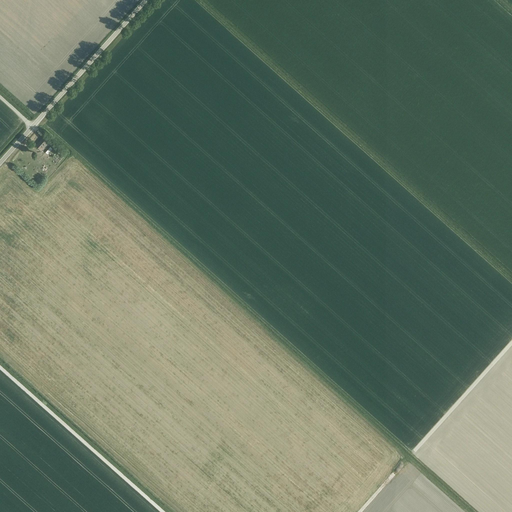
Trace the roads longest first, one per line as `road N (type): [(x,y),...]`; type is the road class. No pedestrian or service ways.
road 1 (track): [(360,511),(511,343)]
road 2 (unclassified): [(0,163),(146,0)]
road 3 (track): [(163,511),(0,368)]
